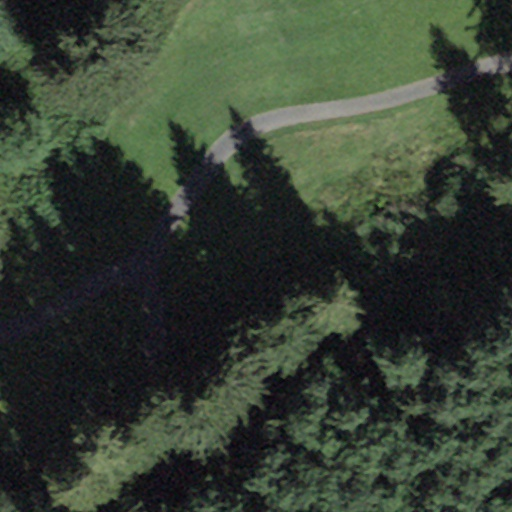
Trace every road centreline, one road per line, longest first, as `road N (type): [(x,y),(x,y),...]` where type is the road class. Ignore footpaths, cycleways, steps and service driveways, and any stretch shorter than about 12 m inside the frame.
road 1 (track): [(511,62),(268,123),(227,145),(142,259),(99,279),(50,318),(0,334)]
road 2 (track): [(134,263),(150,297),(154,511)]
